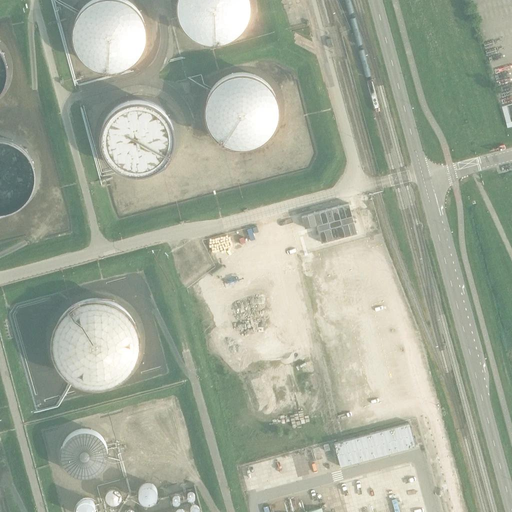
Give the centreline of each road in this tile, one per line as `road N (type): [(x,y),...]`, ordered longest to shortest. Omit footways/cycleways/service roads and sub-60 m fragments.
road 1 (unclassified): [(511,510),(423,179)]
road 2 (unclassified): [(423,179),(375,0)]
